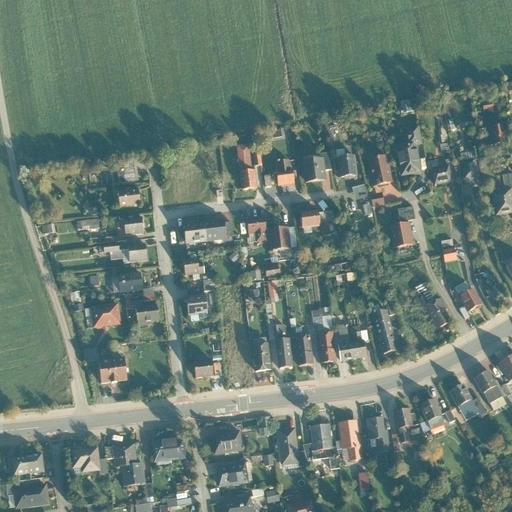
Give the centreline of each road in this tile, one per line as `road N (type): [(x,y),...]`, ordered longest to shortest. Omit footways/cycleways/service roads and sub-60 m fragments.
road 1 (residential): [(335,194),(160,216),(188,411)]
road 2 (residential): [(0,81),(9,147),(87,421)]
road 3 (tertiary): [(511,325),(391,383),(188,411)]
